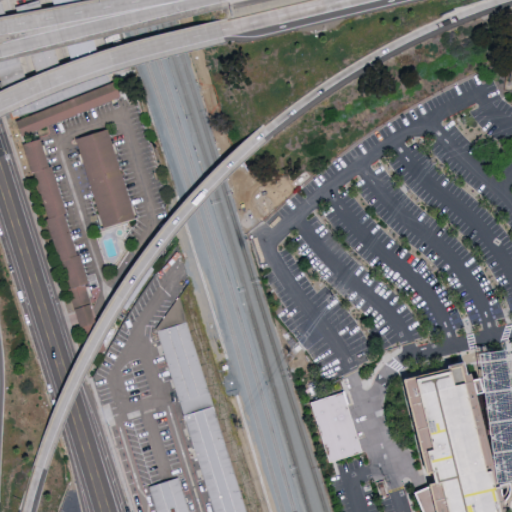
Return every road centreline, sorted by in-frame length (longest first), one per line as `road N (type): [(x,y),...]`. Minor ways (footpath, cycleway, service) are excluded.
road 1 (motorway): [(39,468),(92,345),(131,281),(195,200),(261,136)]
road 2 (primary): [(104,511),(0,165)]
road 3 (motorway): [(261,136),(365,65),(511,1)]
road 4 (motorway): [(0,103),(86,67),(222,31)]
road 5 (motorway): [(0,51),(214,0)]
road 6 (motorway): [(0,27),(146,0)]
road 7 (motorway): [(222,31),(347,0)]
